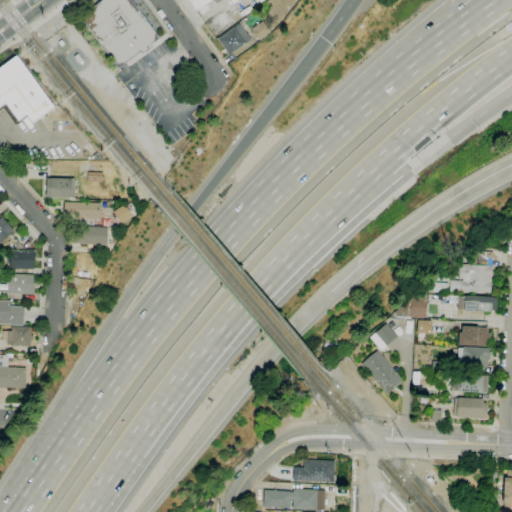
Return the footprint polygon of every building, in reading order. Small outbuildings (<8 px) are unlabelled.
[(117,69),(80,17),(103,0),(130,0),(159,38),(150,45),(152,47),(142,54),(140,52),(117,69)] [(211,0),(197,11),(188,0),(211,0)] [(216,37),(204,22),(206,21),(206,20),(224,6),(226,8),(230,4),(234,9),(229,12),(236,22),(216,37)] [(259,41),(251,29),(260,22),(269,33),(259,41)] [(229,56),(217,39),(239,23),(251,39),(229,56)] [(32,124),(25,115),(17,121),(5,104),(0,107),(0,67),(16,56),(53,108),(32,124)] [(101,182),(87,182),(87,172),(102,172),(102,175),(105,175),(105,180),(101,180),(101,182)] [(70,198),(49,198),(49,197),(45,197),(46,178),(75,179),(74,198),(70,198)] [(91,220),(69,219),(70,201),(92,201),(92,202),(100,202),(100,214),(91,214),(91,216),(93,216),(93,218),(91,218),(91,220)] [(111,211),(119,223),(130,216),(123,204),(111,211)] [(0,217),(1,217),(14,231),(0,242),(0,217)] [(107,245),(74,244),(74,234),(78,234),(78,227),(107,228),(107,229),(114,230),(114,242),(107,242),(107,245)] [(24,249),(16,249),(16,240),(24,249)] [(34,270),(10,269),(10,251),(34,251),(34,254),(39,254),(39,260),(34,259),(34,270)] [(490,292),(459,292),(459,288),(454,288),(449,287),(449,281),(454,281),(463,281),(463,278),(454,278),(454,279),(449,279),(450,264),(467,265),(467,258),(471,258),(472,252),(491,252),(490,292)] [(33,295),(7,293),(8,274),(33,275),(32,283),(34,283),(34,287),(33,295)] [(433,294),(418,293),(427,284),(430,284),(430,283),(444,283),(443,292),(433,292),(433,294)] [(490,312),(463,311),(464,296),(491,297),(490,312)] [(425,318),(408,317),(409,299),(412,297),(426,297),(425,318)] [(23,326),(0,324),(0,300),(10,301),(10,306),(24,307),(23,326)] [(430,334),(416,333),(417,320),(431,321),(430,334)] [(386,346),(374,333),(385,323),(396,337),(386,346)] [(30,346),(11,346),(11,345),(7,345),(7,340),(2,340),(2,331),(11,331),(11,326),(31,327),(30,335),(33,336),(32,340),(30,340),(30,346)] [(486,347),(457,345),(458,333),(461,333),(461,326),(488,328),(487,333),(490,333),(489,342),(487,342),(486,347)] [(486,368),(461,366),(461,361),(456,361),(457,359),(454,359),(454,354),(452,354),(452,349),(457,350),(457,348),(462,349),(462,347),(490,348),(489,357),(487,357),(486,368)] [(386,395),(375,382),(360,365),(376,350),(392,369),(392,370),(402,381),(386,395)] [(25,389),(0,387),(0,355),(3,355),(3,352),(7,352),(6,355),(8,355),(7,367),(25,368),(25,378),(26,378),(25,389)] [(444,372),(431,371),(431,361),(445,362),(444,372)] [(482,393),(457,392),(457,391),(452,391),(452,375),(483,376),(482,393)] [(426,395),(413,394),(413,387),(426,388),(426,395)] [(485,419),(456,418),(456,417),(453,416),(453,399),(456,399),(456,398),(482,399),(482,403),(485,403),(485,419)] [(439,422),(431,422),(432,410),(440,411),(439,422)] [(333,483),(293,481),(293,467),(302,468),(303,459),(334,461),(333,483)] [(511,511),(510,511),(503,511),(504,503),(502,503),(503,478),(506,478),(506,470),(511,470),(511,511)] [(324,511),(292,509),(292,500),(290,500),(289,508),(263,507),(263,491),(291,491),(291,492),(293,492),(293,489),(317,490),(325,490),(324,500),(327,500),(326,507),(324,507),(324,511)]
